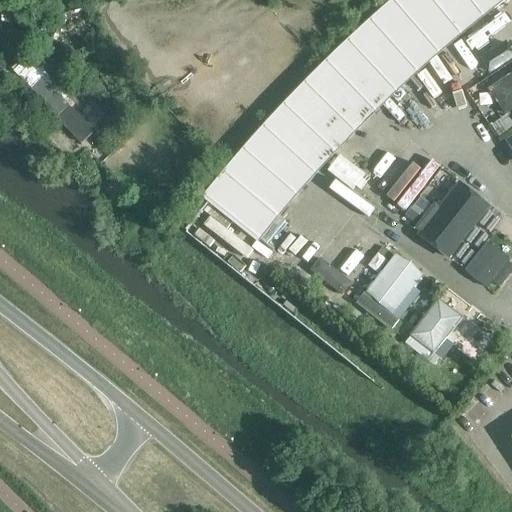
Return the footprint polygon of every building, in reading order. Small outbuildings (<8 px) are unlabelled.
[(476,21),(498,3),(495,0),(405,0),(404,1),(383,19),(424,64),(441,50),(455,38),(476,21)] [(424,64),(383,19),(365,35),(347,52),(389,97),(406,81),(424,64)] [(491,74),(511,61),(511,47),(508,41),(481,58),(491,74)] [(14,68),(80,141),(107,117),(41,43),(14,68)] [(372,113),(389,97),(347,52),(327,72),(314,85),(295,104),(277,124),(321,165),(338,148),(355,130),(372,113)] [(434,115),(450,106),(429,69),(413,78),(434,115)] [(511,110),(511,72),(489,88),(507,114),(511,110)] [(494,124),(503,137),(511,130),(511,116),(510,113),(494,124)] [(290,200),(301,188),(311,177),(321,165),(277,124),(260,142),(244,161),(227,181),(210,201),(273,252),(274,251),(258,239),(269,226),(279,213),(290,200)] [(450,260),(491,206),(460,183),(419,236),(450,260)] [(346,257),(353,245),(330,231),(304,272),(312,277),(314,275),(336,288),(347,270),(357,277),(369,257),(362,252),(354,265),(339,256),(341,254),(346,257)] [(511,260),(488,242),(466,270),(489,288),(494,282),(501,287),(511,273),(511,265),(509,263),(511,260)] [(425,275),(397,253),(366,292),(400,319),(421,293),(415,288),(425,275)] [(462,319),(439,301),(412,336),(407,343),(406,344),(429,361),(429,360),(439,368),(455,347),(453,345),(446,339),(462,319)]
